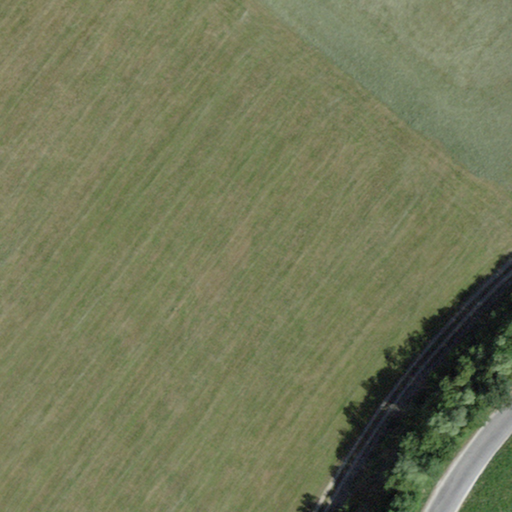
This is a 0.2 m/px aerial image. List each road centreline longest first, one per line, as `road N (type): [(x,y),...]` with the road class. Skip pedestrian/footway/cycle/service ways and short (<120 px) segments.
road 1 (track): [(323,511),(470,285),(511,252)]
road 2 (unclassified): [(511,414),(439,511)]
